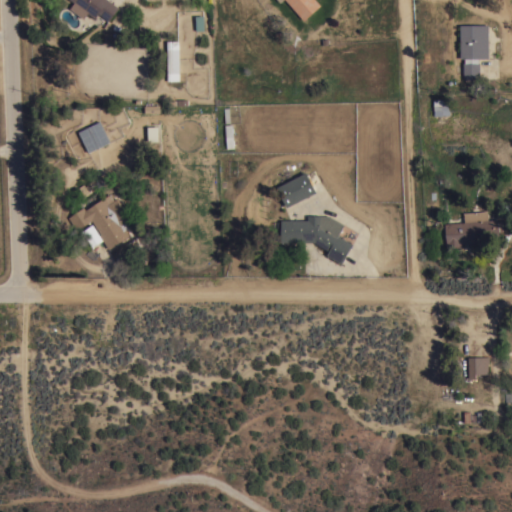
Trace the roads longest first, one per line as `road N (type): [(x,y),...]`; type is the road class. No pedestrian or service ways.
road 1 (residential): [(0,294),(511,294)]
road 2 (residential): [(406,0),(417,294)]
road 3 (residential): [(10,0),(21,294)]
